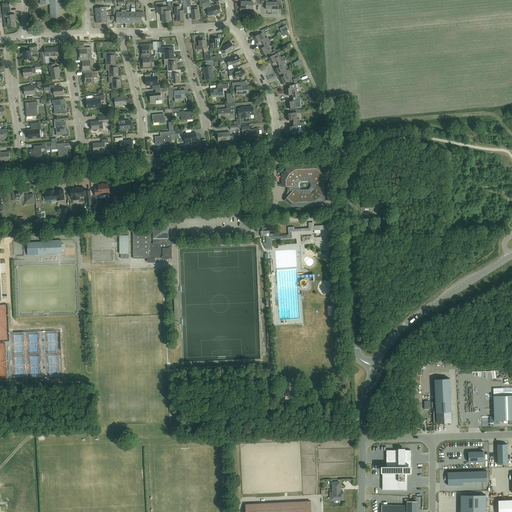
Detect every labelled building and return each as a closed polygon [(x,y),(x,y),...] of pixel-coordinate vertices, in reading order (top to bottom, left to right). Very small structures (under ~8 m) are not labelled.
[(40,0),(41,4),(51,4),(51,19),(60,19),(59,4),(72,3),(71,0),(40,0)] [(247,1),(246,9),(252,9),(253,3),(255,3),(255,0),(250,0),(250,1),(247,1)] [(262,0),(263,3),(266,3),(266,9),(272,9),(272,2),(269,2),(268,0),(262,0)] [(272,2),(272,9),(278,9),(278,3),(281,3),(280,0),(275,0),(275,2),(272,2)] [(204,9),(207,8),(208,16),(221,12),(219,5),(211,7),(209,1),(203,3),(204,9)] [(171,6),(166,7),(158,8),(159,14),(162,14),(163,22),(170,22),(169,11),(171,10),(171,6)] [(176,19),(176,22),(180,21),(180,20),(184,20),(183,10),(180,10),(180,6),(174,7),(175,14),(177,14),(177,19),(176,19)] [(3,9),(3,19),(7,19),(8,27),(15,26),(14,18),(16,18),(16,14),(14,14),(9,15),(8,8),(3,9)] [(262,44),(269,40),(267,37),(265,38),(262,33),(253,37),(257,43),(261,41),(262,44)] [(198,41),(199,45),(196,46),(197,50),(203,49),(204,52),(207,52),(206,48),(207,48),(205,39),(198,41)] [(269,40),(262,44),(264,47),(260,49),(263,55),(267,52),(268,55),(272,53),(270,51),(271,50),(268,44),(270,43),(269,40)] [(223,54),(226,52),(226,53),(234,47),(231,42),(223,48),(224,49),(221,50),(223,54)] [(79,45),(79,47),(78,48),(79,60),(81,60),(88,59),(88,54),(92,53),(91,47),(84,47),(84,44),(79,45)] [(141,57),(151,56),(151,50),(154,50),(153,44),(140,45),(141,57)] [(32,58),(32,55),(38,54),(37,46),(29,47),(30,51),(23,52),(24,59),(32,58)] [(164,59),(175,58),(174,46),(160,47),(161,53),(164,53),(164,59)] [(45,56),(58,55),(58,48),(45,48),(45,52),(41,52),(42,64),(46,63),(45,56)] [(106,64),(116,64),(115,52),(103,52),(103,59),(105,59),(106,64)] [(277,64),(284,61),(286,60),(284,55),(281,57),(278,52),(268,57),(270,60),(269,61),(270,64),(276,61),(277,64)] [(215,56),(216,57),(217,60),(219,59),(220,62),(225,60),(224,57),(222,58),(221,55),(221,54),(215,56)] [(228,65),(232,64),(232,65),(241,62),(238,55),(230,59),(230,57),(226,59),(228,65)] [(154,56),(151,56),(141,57),(142,69),(152,68),(151,62),(155,62),(154,56)] [(167,71),(178,70),(177,58),(175,58),(164,59),(165,65),(167,65),(167,71)] [(83,72),(90,71),(90,66),(94,65),(94,59),(88,59),(81,60),(82,72),(83,72)] [(282,73),(286,70),(283,65),(285,64),(284,61),(277,64),(279,67),(275,69),(278,75),(282,73)] [(203,71),(204,71),(205,80),(213,78),(212,69),(214,69),(213,62),(207,63),(207,67),(203,67),(203,71)] [(109,76),(119,76),(118,64),(116,64),(106,64),(106,71),(108,71),(109,76)] [(52,79),(60,78),(59,72),(60,72),(59,67),(55,68),(55,65),(49,65),(50,71),(51,71),(52,79)] [(245,76),(245,74),(246,74),(245,71),(244,71),(244,70),(235,72),(234,69),(228,71),(230,76),(232,75),(233,79),(236,78),(245,76)] [(288,69),(286,70),(282,73),(283,76),(279,78),(282,84),(291,79),(288,73),(290,72),(288,69)] [(178,70),(167,71),(168,77),(170,77),(171,83),(181,82),(180,70),(178,70)] [(96,71),(90,71),(83,72),(84,84),(94,83),(94,78),(97,77),(96,71)] [(153,73),(153,77),(146,77),(146,85),(158,84),(157,79),(160,79),(159,72),(153,73)] [(121,76),(119,76),(109,76),(109,83),(112,83),(112,88),(122,88),(121,76)] [(233,88),(236,88),(237,94),(248,93),(247,85),(239,86),(239,83),(232,84),(233,88)] [(288,86),(288,88),(286,88),(287,95),(291,94),(292,98),(299,97),(299,93),(296,93),(296,87),(297,87),(297,84),(297,83),(288,86)] [(47,91),(49,90),(54,90),(54,95),(64,94),(63,87),(55,87),(55,85),(50,85),(50,84),(44,84),(44,85),(45,91),(47,91)] [(220,89),(210,89),(211,96),(223,95),(222,88),(229,88),(228,84),(220,85),(220,89)] [(35,91),(37,91),(37,85),(31,86),(31,87),(24,87),(25,95),(35,94),(35,91)] [(174,87),(169,87),(167,88),(168,92),(174,92),(175,99),(175,102),(180,102),(179,98),(186,98),(185,90),(174,91),(174,87)] [(160,88),(160,92),(149,93),(150,103),(156,102),(156,103),(161,103),(161,100),(161,93),(168,92),(167,88),(160,88)] [(112,99),(115,99),(115,106),(127,105),(126,97),(118,97),(118,94),(111,95),(112,99)] [(98,101),(101,100),(104,100),(103,95),(94,96),(94,99),(86,100),(87,108),(98,107),(98,101)] [(299,97),(292,98),(292,101),(287,101),(288,108),(290,108),(290,110),(298,109),(297,107),(298,107),(297,100),(299,100),(299,97)] [(53,104),(54,103),(55,114),(66,113),(65,105),(60,105),(60,99),(52,100),(53,104)] [(31,108),(26,109),(27,117),(38,116),(37,105),(38,105),(38,101),(31,102),(31,108)] [(228,104),(229,109),(217,110),(218,117),(230,116),(230,118),(233,118),(233,112),(235,111),(235,103),(228,104)] [(240,108),(241,108),(237,109),(238,117),(242,117),(241,115),(253,114),(252,106),(240,108)] [(177,116),(181,116),(181,120),(192,119),(192,111),(177,112),(177,116)] [(292,123),(299,122),(299,118),(297,119),(296,112),(286,113),(287,120),(291,120),(292,123)] [(164,114),(152,115),(153,123),(164,122),(164,114)] [(124,115),(116,116),(117,124),(119,124),(119,129),(131,128),(130,120),(124,121),(124,115)] [(99,118),(99,121),(91,122),(92,130),(103,128),(102,123),(108,123),(108,118),(99,118)] [(54,122),(55,128),(56,128),(57,136),(63,135),(63,136),(70,135),(69,130),(68,130),(68,129),(68,126),(62,127),(61,121),(54,122)] [(299,122),(292,123),(292,126),(287,126),(288,133),(298,132),(297,126),(300,125),(299,122)] [(32,130),(28,130),(29,138),(40,137),(40,129),(41,129),(40,123),(32,124),(32,130)] [(242,132),(246,131),(247,139),(259,138),(258,129),(250,129),(250,126),(242,126),(242,132)] [(175,134),(175,131),(164,132),(164,135),(160,135),(160,136),(155,136),(155,144),(172,143),(171,134),(175,134)] [(229,132),(217,133),(218,140),(230,139),(230,141),(233,140),(233,135),(230,135),(229,132)] [(195,133),(184,134),(185,144),(190,143),(190,141),(196,141),(195,133)] [(123,137),(115,138),(115,142),(120,141),(120,149),(133,148),(132,139),(123,140),(123,137)] [(102,143),(93,143),(94,151),(105,150),(104,143),(108,142),(108,139),(102,139),(102,143)] [(69,142),(65,143),(56,144),(57,149),(58,149),(58,157),(70,156),(69,148),(69,142)] [(41,148),(43,148),(46,148),(45,143),(42,143),(42,145),(34,145),(34,149),(30,149),(31,158),(37,158),(37,157),(42,156),(41,148)] [(9,152),(0,152),(0,161),(10,160),(9,152)] [(282,174),(282,186),(287,186),(288,192),(287,192),(288,192),(290,194),(285,200),(291,206),(299,205),(299,206),(312,206),(312,205),(319,205),(327,196),(327,189),(328,189),(327,176),(326,176),(326,172),(317,165),(289,166),(282,174)] [(105,195),(105,192),(109,192),(109,184),(98,185),(98,188),(94,188),(95,196),(99,195),(105,195)] [(78,188),(78,187),(76,187),(76,188),(70,188),(71,198),(86,196),(87,205),(92,205),(90,190),(84,191),(84,187),(78,188)] [(51,201),(51,200),(56,199),(57,200),(64,199),(63,189),(56,190),(56,191),(45,192),(45,196),(43,196),(44,202),(51,201)] [(14,201),(24,200),(24,204),(34,203),(33,194),(24,195),(23,192),(13,193),(14,201)] [(379,202),(382,199),(376,194),(373,197),(379,202)] [(374,207),(374,201),(370,201),(370,199),(367,199),(368,201),(362,202),(362,208),(374,207)] [(69,208),(61,208),(62,219),(70,218),(69,208)] [(170,243),(168,243),(168,228),(165,226),(153,226),(153,243),(150,243),(150,230),(133,230),(133,259),(148,258),(148,262),(154,262),(154,258),(171,257),(171,248),(172,248),(172,244),(172,241),(171,241),(170,243)] [(121,254),(121,259),(129,259),(130,253),(128,253),(128,236),(129,236),(128,230),(121,230),(121,236),(119,236),(120,254),(121,254)] [(271,236),(271,234),(270,234),(270,230),(260,231),(260,237),(266,236),(266,250),(272,249),(271,236)] [(61,240),(48,240),(48,242),(27,242),(28,255),(49,255),(49,253),(62,253),(61,240)] [(506,389),(506,372),(461,374),(461,391),(506,389)] [(435,379),(437,412),(438,412),(438,422),(451,421),(451,412),(452,411),(450,378),(435,379)] [(511,394),(493,396),(494,421),(511,419),(511,394)] [(496,444),(497,464),(507,464),(506,444),(496,444)] [(411,450),(405,450),(405,449),(399,449),(399,450),(387,450),(387,466),(381,466),(381,473),(383,473),(383,490),(407,490),(407,473),(412,473),(412,466),(411,466),(411,450)] [(483,451),(468,452),(469,462),(484,462),(483,451)] [(483,471),(447,472),(448,485),(463,485),(463,482),(483,481),(483,471)] [(331,500),(344,500),(344,492),(340,492),(340,482),(332,482),(333,493),(330,493),(331,500)] [(461,495),(460,511),(485,511),(486,495),(461,495)] [(511,511),(511,499),(498,500),(498,511),(511,511)] [(311,511),(311,501),(245,504),(245,511),(311,511)] [(416,511),(417,501),(407,501),(407,505),(382,505),(381,511),(416,511)]
